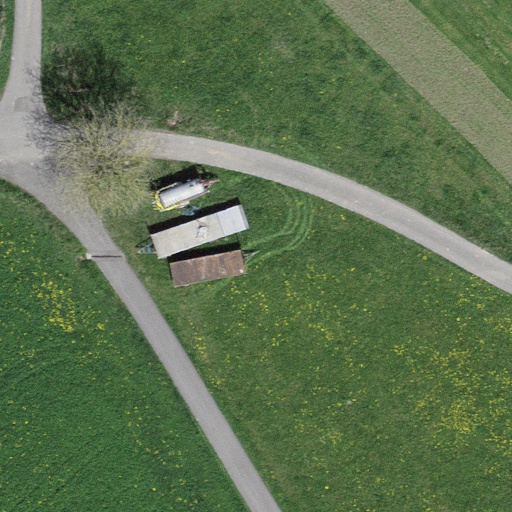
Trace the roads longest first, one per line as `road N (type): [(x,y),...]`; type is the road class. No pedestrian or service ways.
road 1 (track): [(0,149),(116,149),(242,164),(377,211),(511,283)]
road 2 (track): [(20,146),(114,271),(264,511)]
road 3 (track): [(20,146),(27,0)]
